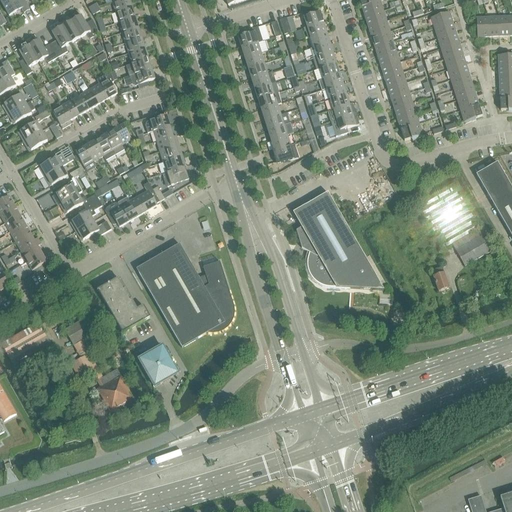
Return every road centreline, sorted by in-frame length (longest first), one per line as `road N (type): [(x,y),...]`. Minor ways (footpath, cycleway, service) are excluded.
road 1 (unclassified): [(282,357),(246,375),(188,427),(0,491)]
road 2 (residential): [(511,137),(407,164),(386,160),(333,0)]
road 3 (secondary): [(300,415),(19,511)]
road 4 (unclassified): [(301,349),(331,342),(413,348),(511,321)]
road 5 (secondary): [(113,511),(311,451)]
road 6 (secondary): [(511,343),(319,409)]
road 7 (residential): [(13,171),(119,110),(165,95)]
road 8 (residential): [(72,275),(216,191)]
road 9 (tertiary): [(236,181),(186,29)]
road 10 (tertiary): [(244,203),(282,357)]
road 11 (tertiary): [(301,349),(244,203)]
road 12 (secondary): [(371,430),(511,372)]
